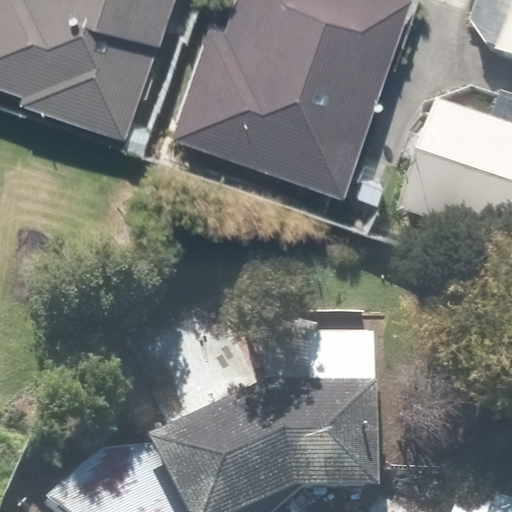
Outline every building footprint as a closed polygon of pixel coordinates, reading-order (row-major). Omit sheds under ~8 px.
[(0,0),(0,86),(14,91),(9,104),(107,137),(153,0),(0,0)] [(219,0),(208,33),(190,26),(151,135),(324,196),(392,0),(219,0)] [(511,0),(509,0),(486,62),(511,71),(511,0)] [(511,145),(430,113),(417,145),(401,139),(372,213),(387,219),(499,264),(511,230),(511,145)] [(59,500),(74,511),(251,511),(268,504),(352,507),(357,339),(296,337),(294,397),(243,395),(156,438),(104,451),(59,500)]
